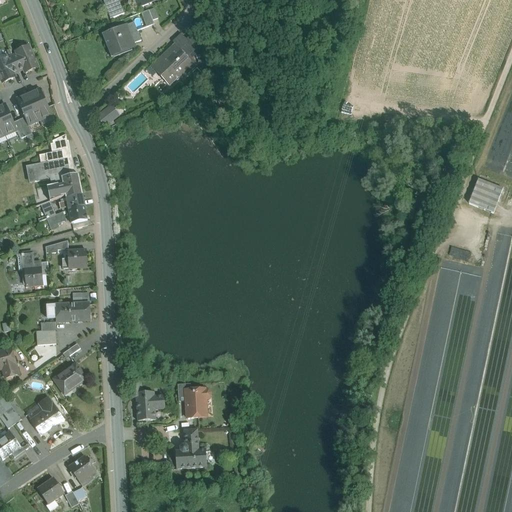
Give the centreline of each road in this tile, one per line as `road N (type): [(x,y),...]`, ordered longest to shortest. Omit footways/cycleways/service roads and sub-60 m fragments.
road 1 (track): [(371,511),(388,362),(511,57)]
road 2 (secondary): [(116,431),(105,205),(78,121)]
road 3 (residential): [(206,0),(78,121)]
road 4 (unclassified): [(116,431),(89,438),(0,493)]
road 5 (secondary): [(78,121),(31,0)]
